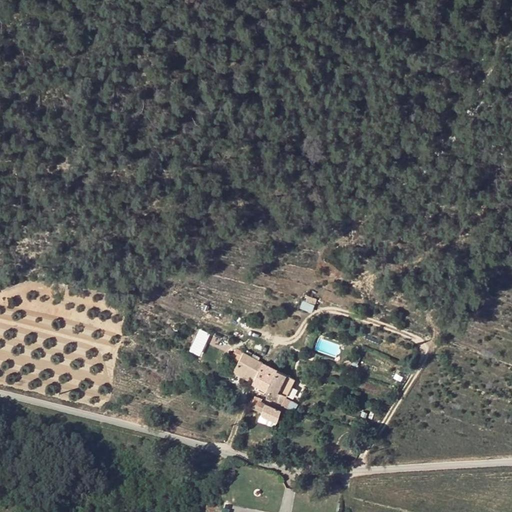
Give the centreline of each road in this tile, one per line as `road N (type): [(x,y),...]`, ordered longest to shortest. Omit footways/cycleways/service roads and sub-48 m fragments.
road 1 (tertiary): [(511,459),(302,464),(0,387)]
road 2 (track): [(511,164),(420,254),(373,280),(424,319),(435,346),(356,463)]
